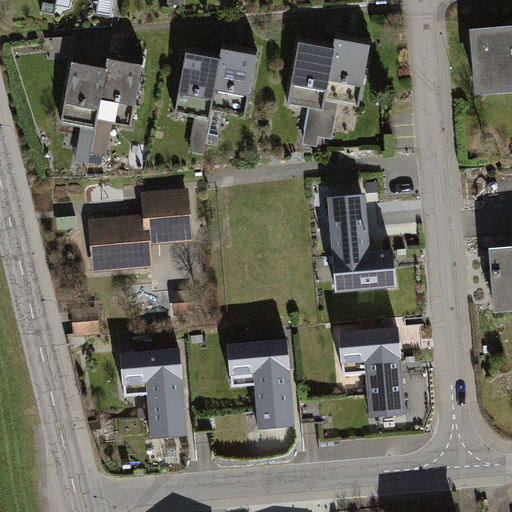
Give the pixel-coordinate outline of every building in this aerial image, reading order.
[(511,30),(470,35),(476,101),(511,97),(511,30)] [(370,47),(333,41),(332,49),(324,96),(360,102),(370,47)] [(332,49),(300,44),(289,106),(321,112),(324,96),(332,49)] [(255,54),(222,49),(219,63),(211,110),(244,116),(255,54)] [(142,60),(106,53),(103,70),(95,114),(130,120),(142,60)] [(219,63),(185,57),(175,113),(209,119),(211,110),(219,63)] [(103,70),(69,63),(57,125),(91,132),(95,114),(103,70)] [(208,153),(210,119),(195,118),(192,152),(208,153)] [(191,240),(188,190),(139,193),(141,219),(85,222),(88,274),(153,270),(151,243),(191,240)] [(367,196),(328,198),(332,255),(371,252),(367,196)] [(511,248),(489,250),(494,315),(511,313),(511,248)] [(334,293),(396,290),(394,252),(332,255),(334,293)] [(76,333),(100,332),(100,317),(75,318),(76,333)] [(401,328),(339,333),(341,365),(367,363),(404,360),(401,328)] [(288,369),(286,341),(223,346),(226,373),(254,372),(288,369)] [(180,350),(119,355),(122,391),(147,388),(183,386),(180,350)] [(371,421),(408,419),(404,360),(367,363),(371,421)] [(259,430),(293,427),(288,369),(254,372),(259,430)] [(150,440),(186,438),(183,386),(147,388),(150,440)]
